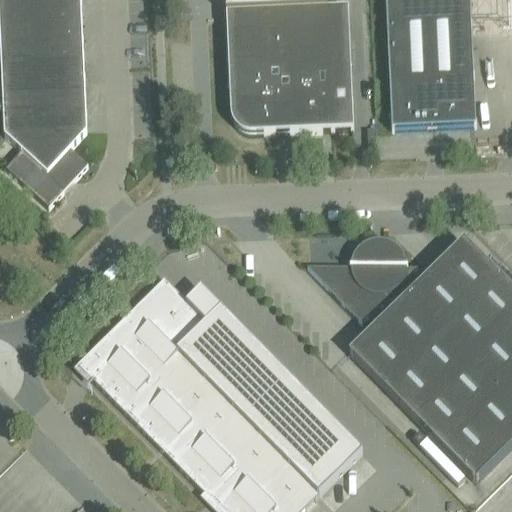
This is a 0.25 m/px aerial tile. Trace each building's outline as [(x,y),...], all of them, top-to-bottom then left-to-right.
[(6,173),(49,212),(88,170),(71,153),(87,136),(81,0),(0,0),(0,30),(5,140),(22,156),(6,173)] [(326,0),(225,0),(227,17),(231,108),(231,111),(232,114),(233,117),(234,120),(235,122),(237,125),(239,127),(241,130),(243,132),(246,133),(249,135),(252,136),(255,137),(258,138),(261,138),(264,138),(354,134),(348,12),(327,13),(326,0)] [(386,0),(392,135),(476,131),(472,29),(511,27),(510,0),(386,0)] [(357,264),(355,272),(350,272),(307,272),(362,328),(370,321),(378,329),(349,358),(476,487),(511,452),(511,293),(464,245),(421,287),(413,279),(419,273),(408,273),(408,272),(403,272),(402,265),(398,258),(392,253),(367,253),(361,258),(357,264)] [(204,497),(219,511),(306,511),(363,456),(221,312),(207,326),(165,283),(78,369),(204,497)] [(463,511),(453,499),(439,509),(433,501),(419,511),(463,511)]
